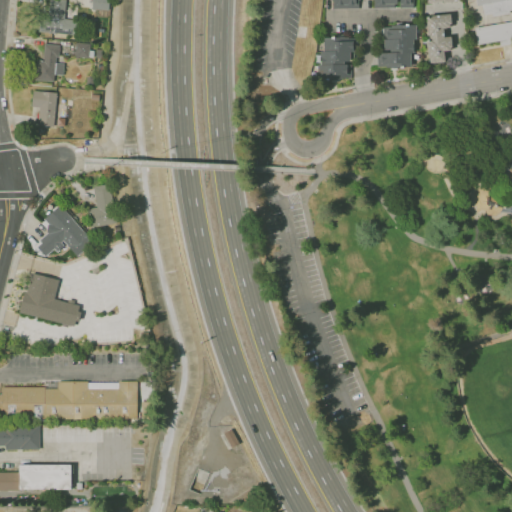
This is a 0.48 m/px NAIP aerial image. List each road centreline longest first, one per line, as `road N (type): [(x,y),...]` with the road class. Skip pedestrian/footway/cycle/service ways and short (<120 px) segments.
road 1 (trunk): [(345,511),(295,419),(243,270),(220,141),(217,0)]
road 2 (trunk): [(181,0),(182,122),(205,267),(230,354),(303,511)]
road 3 (residential): [(350,106),(511,77)]
road 4 (residential): [(310,146),(350,106),(291,113),(291,139),(310,146)]
